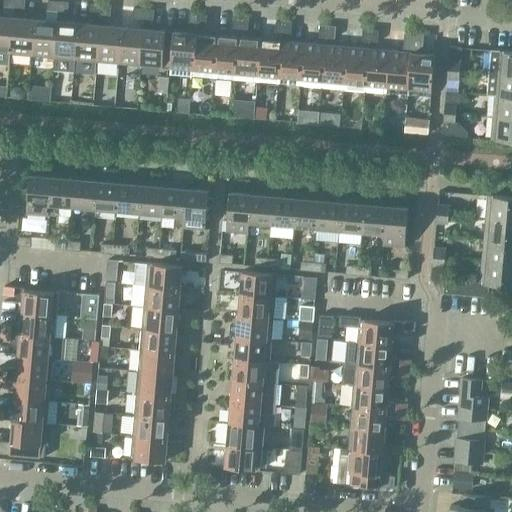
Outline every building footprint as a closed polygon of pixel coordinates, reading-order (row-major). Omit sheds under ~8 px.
[(15,0),(15,8),(25,9),(25,0),(15,0)] [(47,11),(58,12),(59,2),(48,1),(47,11)] [(59,2),(58,12),(68,13),(69,3),(59,2)] [(90,15),(101,16),(102,6),(91,5),(90,15)] [(102,6),(101,16),(111,17),(112,7),(102,6)] [(133,18),(144,19),(144,9),(134,9),(133,18)] [(144,9),(144,19),(154,20),(155,10),(144,9)] [(189,26),(197,27),(198,15),(190,14),(189,26)] [(198,15),(197,27),(205,27),(206,15),(198,15)] [(0,53),(11,54),(14,18),(0,16),(0,53)] [(11,54),(32,56),(36,20),(14,18),(11,54)] [(232,30),(240,30),(241,18),(233,18),(232,30)] [(241,18),(240,30),(248,31),(249,19),(241,18)] [(32,56),(54,58),(57,22),(36,20),(32,56)] [(275,33),(283,34),(284,22),(276,21),(275,33)] [(57,22),(54,58),(53,70),(75,72),(76,60),(79,24),(57,22)] [(284,22),(283,34),(291,35),(292,23),(284,22)] [(100,26),(79,24),(76,60),(97,62),(100,26)] [(319,37),(327,38),(328,26),(320,25),(319,37)] [(122,28),(100,26),(97,62),(119,64),(122,28)] [(328,26),(327,38),(335,39),(336,27),(328,26)] [(214,78),(218,36),(204,35),(205,27),(197,27),(197,34),(193,76),(214,78)] [(144,29),(122,28),(119,64),(140,66),(144,29)] [(166,31),(144,29),(140,66),(163,68),(166,31)] [(362,41),(370,42),(371,30),(363,29),(362,41)] [(370,42),(378,43),(379,31),(371,30),(370,42)] [(193,76),(197,34),(174,32),(170,74),(193,76)] [(403,52),(391,51),(387,94),(409,96),(413,46),(414,33),(405,33),(403,52)] [(431,98),(435,55),(423,54),(425,34),(414,33),(413,46),(409,96),(431,98)] [(236,80),(240,38),(218,36),(214,78),(236,80)] [(258,82),(261,40),(240,38),(236,80),(258,82)] [(258,82),(279,84),(283,42),(261,40),(258,82)] [(279,84),(301,86),(305,43),(283,42),(279,84)] [(301,86),(323,88),(327,45),(305,43),(301,86)] [(323,88),(344,90),(348,47),(327,45),(323,88)] [(344,90),(366,92),(370,49),(348,47),(344,90)] [(448,70),(460,71),(462,48),(450,47),(448,70)] [(366,92),(387,94),(391,51),(370,49),(366,92)] [(490,73),(511,75),(511,52),(492,51),(490,73)] [(460,71),(448,70),(448,79),(459,80),(460,71)] [(511,75),(490,73),(488,95),(496,96),(511,97),(511,75)] [(511,97),(496,96),(494,117),(511,118),(511,97)] [(445,104),(445,113),(457,114),(457,105),(445,104)] [(444,122),(456,123),(457,114),(445,113),(444,122)] [(511,118),(494,117),(492,140),(511,141),(511,118)] [(405,132),(428,135),(429,121),(407,118),(405,132)] [(60,206),(72,207),(75,174),(59,173),(59,178),(52,177),(49,205),(50,205),(49,216),(59,217),(60,206)] [(72,207),(94,209),(97,181),(90,181),(90,176),(75,174),(72,207)] [(27,214),(49,216),(50,205),(49,205),(52,177),(31,175),(27,214)] [(94,209),(117,211),(120,178),(105,177),(104,182),(97,181),(94,209)] [(117,211),(140,213),(142,185),(135,185),(136,180),(120,178),(117,211)] [(142,185),(140,213),(163,215),(166,182),(150,181),(150,186),(142,185)] [(174,227),(184,228),(185,217),(188,189),(181,189),(181,184),(166,182),(163,215),(175,216),(174,227)] [(185,217),(184,228),(206,230),(209,191),(188,189),(185,217)] [(250,223),(271,225),(274,192),(259,191),(258,195),(251,195),(249,223),(250,223)] [(274,192),(271,225),(293,227),(297,199),(290,198),(290,193),(274,192)] [(249,233),(250,223),(249,223),(251,195),(230,193),(227,232),(249,233)] [(294,227),(317,229),(320,196),(304,194),(304,199),(297,199),(294,227)] [(340,231),(342,203),(335,202),(336,197),(320,196),(317,229),(340,231)] [(511,197),(489,196),(487,218),(511,220),(511,197)] [(340,231),(362,233),(365,200),(350,198),(349,203),(342,203),(340,231)] [(365,200),(362,233),(385,234),(385,235),(388,207),(381,206),(381,201),(365,200)] [(437,214),(449,215),(450,206),(438,205),(437,214)] [(385,235),(385,234),(384,245),(405,247),(409,208),(388,207),(385,235)] [(449,215),(437,214),(437,223),(449,224),(449,215)] [(485,240),(511,242),(511,220),(487,218),(485,240)] [(19,246),(27,247),(28,238),(19,237),(19,246)] [(56,249),(68,250),(69,241),(56,240),(56,249)] [(511,242),(485,240),(483,261),(511,263),(511,242)] [(69,241),(68,250),(81,251),(82,243),(69,241)] [(114,245),(102,244),(101,253),(114,254),(114,245)] [(127,246),(114,245),(114,254),(126,255),(127,246)] [(147,257),(159,258),(160,249),(147,248),(147,257)] [(434,257),(446,258),(446,249),(434,248),(434,257)] [(159,258),(177,260),(178,251),(160,249),(159,258)] [(207,253),(182,251),(181,260),(207,262),(207,253)] [(220,264),(233,265),(233,256),(221,255),(220,264)] [(434,257),(433,266),(445,267),(446,258),(434,257)] [(255,267),(268,268),(268,259),(256,258),(255,267)] [(268,268),(280,269),(281,260),(268,259),(268,268)] [(511,263),(483,261),(481,284),(490,285),(511,286),(511,263)] [(301,271),(313,272),(314,263),(301,262),(301,271)] [(181,289),(183,266),(148,263),(146,286),(181,289)] [(313,272),(326,273),(326,264),(314,263),(313,272)] [(346,275),(359,276),(359,267),(347,266),(346,275)] [(359,267),(359,276),(371,277),(372,268),(359,267)] [(399,279),(408,280),(409,271),(400,270),(399,279)] [(243,272),(241,294),(276,297),(278,275),(243,272)] [(440,293),(444,293),(489,297),(490,285),(481,284),(439,280),(434,283),(440,293)] [(179,310),(181,289),(146,286),(144,307),(179,310)] [(4,295),(15,296),(16,288),(5,287),(4,295)] [(24,299),(22,313),(57,316),(59,293),(25,290),(25,289),(16,288),(15,296),(24,299)] [(99,295),(87,294),(85,318),(97,319),(99,295)] [(241,294),(239,315),(274,318),(276,297),(241,294)] [(113,304),(105,304),(104,313),(112,313),(113,304)] [(144,307),(142,329),(177,332),(179,310),(144,307)] [(313,321),(314,308),(301,307),(300,320),(313,321)] [(57,316),(22,313),(20,334),(55,337),(57,316)] [(237,337),(272,340),(274,318),(239,315),(237,337)] [(320,315),(320,319),(320,324),(333,325),(334,316),(320,315)] [(358,342),(393,345),(394,334),(403,329),(414,330),(415,323),(404,322),(394,321),(394,323),(361,320),(361,318),(340,316),(340,326),(359,327),(358,342)] [(97,320),(82,319),(81,339),(95,340),(97,320)] [(1,325),(1,333),(11,334),(12,326),(1,325)] [(142,329),(140,350),(175,353),(177,332),(142,329)] [(0,338),(0,340),(11,341),(11,334),(1,333),(0,338)] [(11,334),(11,341),(20,345),(19,356),(54,359),(64,360),(66,338),(55,337),(20,334),(11,334)] [(235,359),(270,362),(272,340),(237,337),(235,359)] [(110,338),(102,338),(101,347),(109,348),(110,338)] [(346,363),(356,364),(391,367),(400,368),(400,360),(392,357),(393,345),(358,342),(348,341),(346,363)] [(312,344),(303,343),(302,355),(310,356),(312,344)] [(173,375),(175,353),(140,350),(138,372),(173,375)] [(18,367),(8,369),(8,377),(17,377),(52,380),(54,359),(19,356),(18,367)] [(270,362),(235,359),(233,380),(279,384),(281,363),(270,362)] [(400,368),(411,369),(411,361),(400,360),(400,368)] [(354,385),(389,388),(390,376),(399,376),(400,368),(391,367),(356,364),(346,363),(344,363),(342,384),(354,385)] [(93,367),(76,366),(75,380),(92,381),(93,367)] [(0,376),(8,377),(8,369),(0,368),(0,376)] [(411,369),(400,368),(399,376),(410,376),(411,369)] [(172,396),(173,375),(138,372),(136,393),(172,396)] [(17,377),(15,399),(50,402),(52,380),(17,377)] [(231,402),(276,405),(277,406),(279,384),(233,380),(231,402)] [(352,407),(387,410),(389,388),(354,385),(352,407)] [(307,386),(298,386),(296,407),(305,408),(307,386)] [(172,396),(136,393),(135,415),(170,418),(172,396)] [(461,395),(460,407),(488,409),(489,397),(461,395)] [(4,420),(13,420),(48,423),(50,402),(15,399),(14,411),(5,412),(4,420)] [(231,402),(229,423),(265,426),(274,427),(276,405),(231,402)] [(396,411),(407,412),(408,404),(397,403),(396,411)] [(385,431),(387,410),(352,407),(350,428),(385,431)] [(459,419),(487,421),(488,409),(460,407),(459,419)] [(306,409),(298,409),(297,421),(305,421),(306,409)] [(407,412),(396,411),(395,418),(406,419),(407,412)] [(103,413),(95,412),(94,424),(102,425),(103,413)] [(135,415),(133,436),(168,439),(170,418),(135,415)] [(48,423),(13,420),(11,442),(0,441),(0,453),(45,458),(48,423)] [(228,445),(263,448),(265,426),(229,423),(228,445)] [(350,428),(348,450),(389,453),(383,452),(385,431),(350,428)] [(304,430),(292,429),(291,450),(302,451),(304,430)] [(133,436),(131,459),(166,462),(168,439),(133,436)] [(456,450),(484,452),(485,440),(457,438),(456,450)] [(263,448),(228,445),(226,467),(261,470),(263,448)] [(392,454),(403,455),(404,447),(393,446),(392,454)] [(389,453),(348,450),(341,449),(338,483),(394,488),(395,476),(387,475),(389,453)] [(291,450),(289,474),(300,475),(302,451),(291,450)] [(456,450),(455,462),(483,464),(484,452),(456,450)] [(454,473),(453,488),(468,489),(470,474),(454,473)] [(489,511),(490,497),(463,495),(461,507),(451,506),(450,511),(489,511)]
